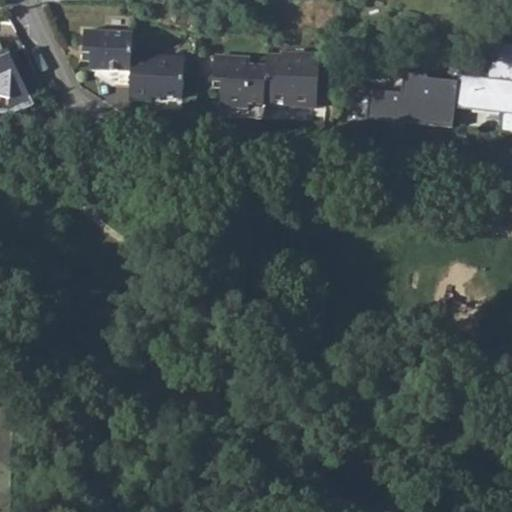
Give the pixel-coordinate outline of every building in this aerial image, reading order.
[(113,79),(130,80),(133,55),(135,32),(86,28),(83,51),(92,51),(92,59),(91,69),(114,71),(113,79)] [(500,135),(511,136),(511,44),(496,42),(489,80),(462,75),(461,82),(456,110),(504,116),(500,135)] [(0,112),(14,112),(36,104),(9,51),(3,51),(0,44),(0,112)] [(83,58),(92,59),(92,51),(83,51),(83,58)] [(289,111),(316,111),(319,56),(281,54),(281,57),(267,56),(266,68),(264,106),(289,108),(289,111)] [(129,100),(151,103),(151,99),(181,102),(185,60),(133,55),(130,80),(129,100)] [(219,108),(248,110),(248,106),(264,106),(266,68),(248,68),(250,60),(213,57),(212,85),(221,85),(219,108)] [(368,120),(453,129),(456,110),(461,82),(429,79),(429,75),(405,73),(403,94),(371,91),(368,120)]
